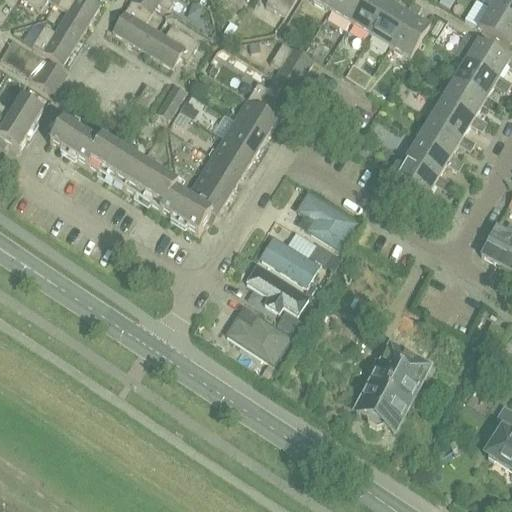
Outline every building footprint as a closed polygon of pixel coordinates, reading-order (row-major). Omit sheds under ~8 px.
[(24,0),(22,3),(41,14),(48,3),(58,10),(63,0),(24,0)] [(100,8),(87,0),(63,0),(58,10),(68,16),(62,26),(82,38),(100,8)] [(158,7),(168,14),(177,0),(135,0),(131,6),(151,19),(158,7)] [(285,20),(297,0),(270,0),(265,8),(285,20)] [(310,0),(310,2),(330,14),(338,0),(310,0)] [(338,0),(330,14),(350,26),(366,0),(338,0)] [(386,5),(378,0),(366,0),(350,26),(370,38),(389,7),(386,5)] [(406,17),(395,10),(401,0),(388,0),(386,5),(389,7),(370,38),(390,51),(409,19),(406,17)] [(442,0),(439,6),(449,12),(456,0),(442,0)] [(511,0),(496,0),(490,11),(511,24),(511,0)] [(410,63),(425,39),(430,31),(415,22),(422,11),(413,5),(406,17),(409,19),(390,51),(410,63)] [(145,28),(151,19),(131,6),(113,36),(143,54),(155,34),(145,28)] [(509,51),(511,46),(511,24),(490,11),(477,31),(509,51)] [(231,40),(237,29),(230,25),(223,35),(231,40)] [(32,49),(63,68),(82,38),(62,26),(56,35),(45,29),(32,49)] [(165,40),(155,34),(143,54),(173,73),(180,61),(187,65),(199,47),(171,29),(165,40)] [(439,37),(430,31),(425,39),(434,45),(439,37)] [(0,64),(54,98),(67,78),(13,44),(0,64)] [(267,60),(265,44),(252,46),(254,62),(267,60)] [(497,85),(500,80),(506,70),(511,73),(511,60),(509,64),(478,44),(465,65),(497,85)] [(313,66),(282,47),(270,67),(281,73),(274,84),(295,96),(313,66)] [(485,104),(488,100),(494,90),(506,97),(511,87),(500,80),(497,85),(465,65),(453,85),(485,104)] [(214,68),(208,79),(215,83),(222,72),(214,68)] [(365,93),(372,80),(365,76),(357,88),(365,93)] [(258,86),(247,104),(278,124),(295,96),(274,84),(269,93),(258,86)] [(473,124),(476,120),(482,109),(494,117),(500,107),(488,100),(485,104),(453,85),(442,104),(473,124)] [(138,102),(148,108),(156,95),(147,89),(138,102)] [(186,98),(174,90),(157,118),(169,125),(186,98)] [(22,103),(13,117),(35,130),(43,117),(22,103)] [(247,104),(235,123),(266,142),(278,124),(247,104)] [(464,140),(470,129),(482,136),(487,126),(476,120),(473,124),(442,104),(429,125),(461,144),(464,140)] [(185,106),(180,115),(193,123),(199,114),(185,106)] [(0,128),(9,114),(0,108),(0,128)] [(13,117),(6,129),(27,142),(35,130),(13,117)] [(55,139),(49,148),(199,240),(206,228),(212,231),(217,222),(175,195),(177,191),(165,184),(169,179),(153,169),(150,174),(140,168),(130,162),(133,157),(117,147),(114,152),(102,145),(100,150),(74,133),(77,128),(61,118),(50,136),(55,139)] [(254,161),(266,142),(235,123),(223,142),(254,161)] [(476,147),(464,140),(461,144),(429,125),(417,145),(449,164),(452,159),(458,149),(470,156),(476,147)] [(6,129),(0,137),(0,150),(4,153),(7,148),(19,155),(27,142),(6,129)] [(223,142),(212,161),(243,180),(254,161),(223,142)] [(138,149),(131,145),(126,152),(134,157),(138,149)] [(437,184),(440,179),(446,169),(458,176),(464,167),(452,159),(449,164),(417,145),(405,165),(437,184)] [(231,199),(243,180),(212,161),(200,180),(231,199)] [(393,184),(425,204),(434,189),(446,196),(452,187),(440,179),(437,184),(405,165),(393,184)] [(219,218),(231,199),(200,180),(188,198),(219,218)] [(307,197),(294,217),(307,225),(302,233),(321,245),(325,239),(342,249),(355,228),(307,197)] [(505,235),(496,230),(481,259),(498,268),(511,241),(511,226),(510,226),(505,235)] [(511,241),(498,268),(511,275),(511,241)] [(272,242),(259,264),(304,291),(317,270),(272,242)] [(310,261),(325,270),(333,259),(317,249),(310,261)] [(256,271),(244,289),(269,305),(265,311),(277,319),(282,312),(298,322),(309,304),(256,271)] [(293,337),(300,325),(285,316),(281,321),(277,328),(293,338),(293,337)] [(248,330),(235,322),(223,340),(271,370),(288,343),(254,321),(248,330)] [(511,343),(503,354),(511,362),(511,343)] [(430,369),(392,350),(355,417),(368,422),(369,428),(376,432),(383,430),(394,437),(430,369)] [(511,476),(511,439),(502,433),(485,459),(511,476)]
